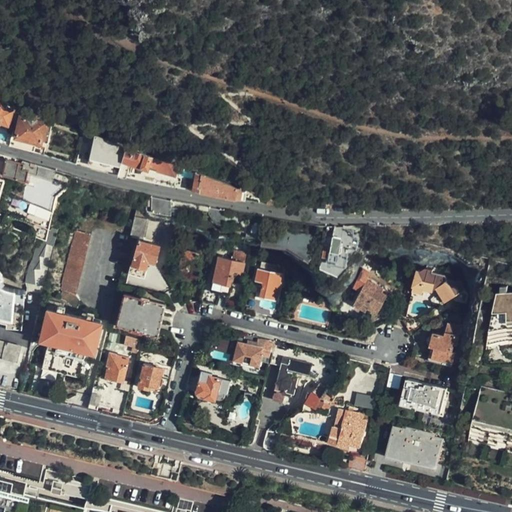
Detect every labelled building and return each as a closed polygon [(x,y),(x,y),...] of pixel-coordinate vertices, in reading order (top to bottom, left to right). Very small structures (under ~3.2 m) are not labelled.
[(7,124),(12,108),(0,104),(1,99),(0,98),(0,122),(0,121),(7,124)] [(44,123),(46,116),(22,107),(20,116),(19,116),(14,135),(36,140),(40,141),(40,140),(47,141),(51,124),(44,123)] [(14,135),(11,134),(8,144),(23,148),(24,143),(35,146),(36,140),(14,135)] [(118,168),(125,145),(95,134),(89,160),(91,161),(90,165),(109,170),(110,166),(118,168)] [(175,174),(178,165),(125,145),(118,168),(117,171),(125,173),(129,160),(146,165),(147,163),(155,165),(155,168),(175,174)] [(70,171),(21,159),(19,161),(5,158),(4,160),(0,159),(0,169),(2,170),(1,172),(30,180),(32,171),(68,180),(70,171)] [(235,196),(237,186),(194,171),(190,188),(235,196)] [(153,195),(153,206),(171,206),(171,194),(153,195)] [(309,246),(311,232),(260,223),(259,237),(286,241),(308,252),(309,246)] [(325,238),(322,253),(328,254),(335,255),(335,258),(343,260),(347,242),(354,243),(356,234),(351,234),(341,231),(342,227),(343,223),(334,223),(331,239),(325,238)] [(43,257),(47,243),(51,244),(55,231),(43,228),(28,258),(25,282),(34,281),(35,269),(39,269),(39,257),(43,257)] [(73,294),(89,235),(75,231),(60,290),(73,294)] [(155,262),(158,244),(136,238),(133,252),(129,272),(143,276),(148,260),(155,262)] [(197,270),(204,246),(186,241),(179,267),(187,269),(188,268),(197,270)] [(230,259),(218,256),(211,280),(211,284),(221,286),(227,288),(228,284),(229,285),(230,279),(232,280),(234,274),(234,271),(237,272),(240,272),(243,263),(245,255),(232,251),(230,259)] [(421,260),(417,275),(427,277),(437,280),(442,276),(453,287),(459,281),(463,285),(474,288),(476,280),(463,269),(459,272),(451,269),(449,265),(435,261),(435,259),(429,257),(425,261),(421,260)] [(260,296),(276,300),(282,275),(278,274),(280,268),(262,264),(261,270),(258,269),(256,280),(260,281),(258,286),(262,287),(261,291),(260,296)] [(8,287),(6,287),(4,286),(3,285),(1,285),(0,283),(0,280),(1,280),(0,278),(0,273),(1,273),(0,271),(0,315),(1,316),(4,316),(6,317),(8,317),(8,323),(20,324),(24,289),(22,289),(20,289),(18,289),(17,289),(15,289),(13,289),(11,288),(10,288),(8,287)] [(375,311),(384,295),(378,292),(379,289),(365,281),(368,276),(359,272),(351,287),(360,292),(353,305),(364,311),(366,307),(375,311)] [(427,277),(417,275),(415,280),(425,283),(427,277)] [(156,334),(164,303),(122,293),(115,323),(156,334)] [(511,302),(494,303),(485,348),(501,344),(502,344),(504,344),(505,343),(506,343),(507,343),(508,343),(509,343),(511,343),(511,342),(511,302)] [(93,350),(99,322),(48,308),(41,337),(49,340),(42,366),(79,375),(86,349),(93,350)] [(452,349),(454,339),(459,340),(462,325),(446,322),(442,335),(432,333),(426,335),(424,343),(427,347),(432,348),(430,358),(453,363),(456,350),(452,349)] [(271,351),(273,339),(245,332),(243,343),(237,341),(233,359),(260,365),(263,354),(261,354),(262,349),(271,351)] [(0,355),(14,359),(18,344),(0,339),(0,355)] [(312,361),(271,351),(268,362),(280,365),(275,389),(277,390),(277,392),(292,396),(293,393),(295,394),(299,377),(292,376),(294,370),(308,374),(312,361)] [(123,380),(128,357),(108,352),(105,364),(107,365),(104,377),(107,380),(111,381),(114,380),(114,379),(123,380)] [(158,375),(160,366),(152,364),(153,363),(144,360),(137,385),(155,390),(157,384),(159,385),(161,384),(162,378),(161,376),(158,375)] [(226,392),(229,380),(211,375),(211,373),(202,371),(197,393),(205,395),(205,398),(214,401),(216,398),(219,399),(221,398),(222,398),(223,397),(224,396),(224,395),(225,392),(226,392)] [(440,413),(446,388),(407,377),(400,403),(440,413)] [(328,407),(332,386),(314,382),(309,404),(328,407)] [(511,390),(480,383),(467,438),(511,448),(511,390)] [(375,406),(377,394),(359,391),(357,403),(375,406)] [(90,393),(86,407),(95,409),(98,395),(90,393)] [(361,445),(367,422),(361,421),(362,417),(363,413),(345,408),(344,411),(339,410),(335,425),(334,425),(331,434),(340,436),(338,444),(349,447),(350,442),(361,445)] [(0,437),(148,474),(152,456),(117,448),(118,445),(0,416),(0,437)] [(421,459),(449,466),(454,439),(435,434),(435,433),(401,424),(401,426),(378,420),(373,447),(402,454),(402,457),(420,462),(421,459)] [(152,456),(153,453),(118,445),(117,448),(152,456)] [(176,469),(177,462),(178,460),(153,453),(152,456),(148,474),(173,480),(176,469)] [(210,471),(211,468),(178,460),(177,462),(210,471)] [(240,496),(244,476),(211,468),(210,471),(177,462),(176,469),(173,480),(240,496)] [(45,484),(58,487),(59,479),(46,476),(45,484)] [(108,511),(5,488),(6,482),(0,480),(0,511),(108,511)] [(56,492),(58,487),(45,484),(43,489),(56,492)] [(170,509),(180,511),(182,504),(171,502),(170,509)]
